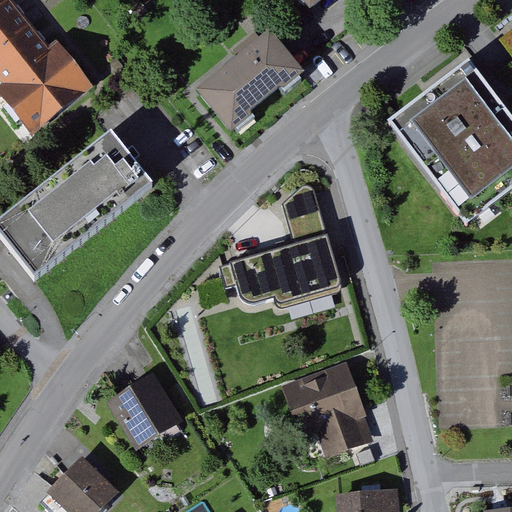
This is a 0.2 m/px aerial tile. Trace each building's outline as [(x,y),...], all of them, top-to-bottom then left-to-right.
[(54,54),(7,0),(0,0),(0,74),(12,90),(3,98),(33,135),(95,87),(62,47),(54,54)] [(331,0),(305,0),(316,13),(331,0)] [(511,26),(500,32),(511,57),(511,26)] [(310,78),(275,35),(201,96),(236,138),(310,78)] [(511,200),(511,115),(475,64),(388,131),(469,235),(511,200)] [(151,189),(109,139),(0,227),(0,234),(38,281),(151,189)] [(339,286),(309,186),(286,206),(296,244),(231,266),(243,302),(252,306),(274,297),(281,307),(339,286)] [(378,442),(353,369),(288,391),(306,444),(328,436),(335,457),(378,442)] [(184,424),(155,376),(108,405),(137,453),(184,424)] [(105,511),(122,495),(85,459),(50,495),(66,511),(105,511)] [(399,511),(399,496),(340,498),(340,511),(399,511)]
